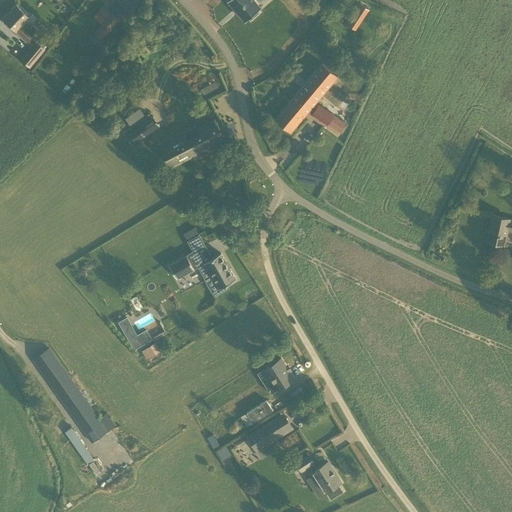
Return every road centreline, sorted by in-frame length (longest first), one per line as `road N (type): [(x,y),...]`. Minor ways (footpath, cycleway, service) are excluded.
road 1 (unclassified): [(414,511),(277,279),(271,228),(286,190)]
road 2 (unclassified): [(511,295),(429,267),(286,190)]
road 3 (unclassified): [(286,190),(264,152),(239,72),(215,30),(184,0)]
